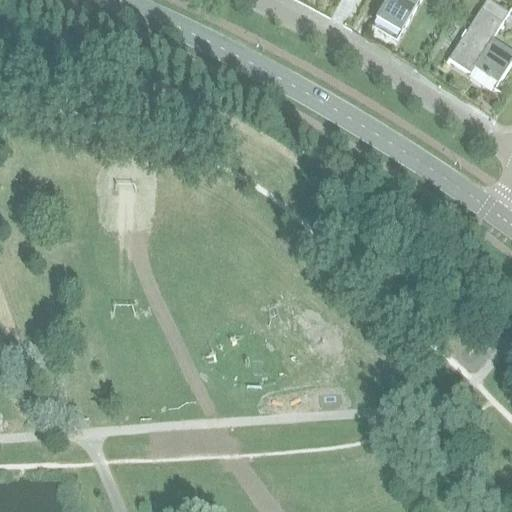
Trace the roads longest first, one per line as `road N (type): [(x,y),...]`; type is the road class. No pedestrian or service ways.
road 1 (tertiary): [(508,223),(344,113),(109,0)]
road 2 (residential): [(511,149),(257,0)]
